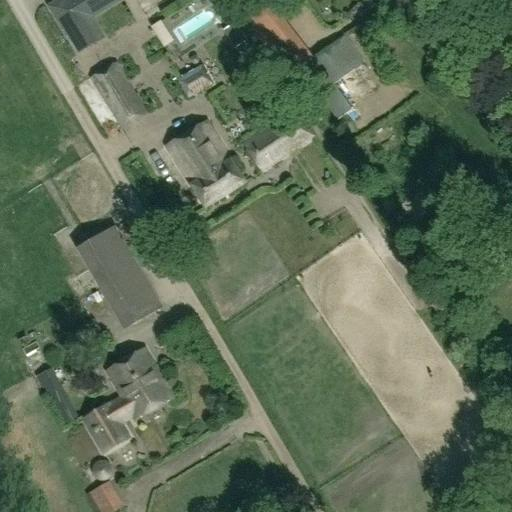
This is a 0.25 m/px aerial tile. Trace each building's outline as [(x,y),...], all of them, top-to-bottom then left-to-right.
[(65,0),(52,8),(79,52),(101,39),(88,17),(116,0),(65,0)] [(193,34),(221,18),(210,0),(206,0),(182,14),(193,34)] [(234,0),(233,2),(252,27),(276,9),(268,0),(234,0)] [(350,42),(346,36),(303,67),(338,117),(356,104),(340,82),(365,64),(350,42)] [(121,131),(149,114),(118,62),(89,79),(121,131)] [(214,85),(203,66),(180,80),(178,81),(189,100),(214,85)] [(242,144),(262,174),(290,157),(287,153),(300,144),(303,149),(318,139),(297,107),(279,119),(282,123),(272,130),(269,126),(242,144)] [(208,123),(167,149),(206,210),(246,184),(208,123)] [(116,231),(86,248),(133,328),(163,311),(116,231)] [(101,331),(95,320),(84,327),(90,338),(101,331)] [(118,424),(132,416),(136,423),(175,400),(146,351),(107,374),(124,402),(110,410),(109,409),(86,422),(106,455),(129,441),(118,424)] [(117,511),(125,507),(110,482),(87,496),(96,511),(117,511)]
